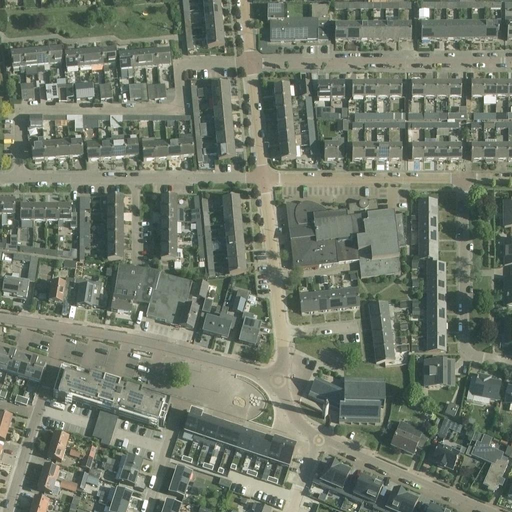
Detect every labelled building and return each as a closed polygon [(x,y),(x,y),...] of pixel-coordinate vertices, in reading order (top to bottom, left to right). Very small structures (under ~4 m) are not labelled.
[(202,0),(203,11),(221,9),(219,0),(202,0)] [(318,43),(318,42),(317,23),(327,23),(327,3),(311,2),(311,21),(284,21),(284,24),(271,24),(271,44),(318,43)] [(268,24),(271,24),(284,24),(284,21),(284,8),(268,9),(268,24)] [(203,11),(205,23),(222,21),(221,9),(203,11)] [(205,23),(206,36),(223,34),(222,21),(205,23)] [(328,42),(327,23),(317,23),(318,42),(328,42)] [(497,25),(484,26),(484,42),(497,42),(497,34),(501,34),(501,27),(497,27),(497,25)] [(348,43),(348,26),(335,26),(335,43),(348,43)] [(360,43),(360,26),(348,26),(348,43),(360,43)] [(372,26),(360,26),(360,43),(373,43),(372,26)] [(373,43),(386,43),(386,26),(372,26),(373,43)] [(398,43),(398,26),(386,26),(386,43),(398,43)] [(411,26),(398,26),(398,43),(411,42),(411,26)] [(421,42),(434,42),(434,26),(420,26),(421,42)] [(446,26),(434,26),(434,42),(446,42),(446,26)] [(459,26),(446,26),(446,42),(459,42),(459,26)] [(472,26),(459,26),(459,42),(472,42),(472,26)] [(484,26),(472,26),(472,42),(484,42),(484,26)] [(223,34),(206,36),(207,49),(224,48),(223,34)] [(60,50),(47,51),(49,66),(61,65),(60,50)] [(49,66),(47,51),(35,53),(37,67),(49,66)] [(114,51),(101,52),(102,68),(103,68),(104,75),(108,74),(108,67),(115,67),(114,51)] [(91,69),(102,68),(101,52),(89,53),(91,69)] [(168,52),(155,53),(157,69),(170,68),(168,52)] [(35,53),(23,54),(25,69),(37,67),(35,53)] [(89,53),(77,54),(79,70),(91,69),(89,53)] [(145,70),(157,69),(155,53),(143,54),(145,70)] [(25,69),(23,54),(12,55),(13,70),(20,69),(20,75),(25,75),(25,69)] [(67,71),(79,70),(77,54),(65,55),(67,71)] [(143,54),(131,55),(133,71),(145,70),(143,54)] [(121,72),(127,72),(128,79),(133,78),(133,71),(131,55),(119,56),(121,72)] [(305,98),(311,97),(309,83),(299,84),(301,98),(305,98)] [(496,99),(496,84),(483,85),(483,99),(496,99)] [(508,99),(508,84),(496,84),(496,99),(508,99)] [(229,98),(228,85),(212,87),(213,99),(229,98)] [(318,102),(331,102),(331,85),(318,85),(318,102)] [(344,86),(331,85),(331,102),(344,102),(344,86)] [(364,100),(364,85),(352,85),(352,100),(364,100)] [(377,100),(377,85),(364,85),(364,100),(377,100)] [(389,100),(389,85),(377,85),(377,100),(389,100)] [(389,100),(401,100),(401,85),(389,85),(389,100)] [(424,99),(424,85),(411,85),(411,99),(424,99)] [(436,99),(436,85),(424,85),(424,99),(436,99)] [(448,85),(436,85),(436,99),(448,99),(448,85)] [(448,99),(461,99),(461,85),(448,85),(448,99)] [(483,99),(483,85),(471,85),(471,99),(483,99)] [(274,88),(275,100),(290,99),(289,87),(274,88)] [(229,98),(213,99),(214,112),(230,110),(229,98)] [(290,99),(275,100),(276,113),(291,112),(290,99)] [(316,121),(323,120),(323,116),(323,109),(315,109),(316,121)] [(458,115),(448,115),(448,121),(466,121),(466,109),(458,109),(458,115)] [(231,123),(230,110),(214,112),(215,125),(231,123)] [(291,112),(276,113),(278,125),(292,124),(291,112)] [(42,122),(42,118),(29,118),(29,130),(42,130),(42,122)] [(75,133),(83,133),(82,118),(67,118),(67,122),(74,122),(75,133)] [(231,123),(215,125),(216,137),(233,136),(231,123)] [(292,124),(278,125),(279,136),(293,135),(292,124)] [(362,130),(362,124),(348,124),(348,144),(351,144),(351,130),(362,130)] [(293,135),(279,136),(280,149),(294,147),(293,135)] [(193,159),(192,144),(191,136),(178,137),(179,145),(180,160),(193,159)] [(234,148),(233,136),(216,137),(217,150),(234,148)] [(75,144),(69,144),(70,160),(82,159),(81,143),(81,137),(75,138),(75,144)] [(131,144),(124,144),(126,160),(138,159),(137,143),(136,138),(130,139),(131,144)] [(43,146),(44,146),(43,139),(38,139),(38,147),(31,147),(32,163),(34,163),(35,165),(41,164),(41,162),(45,162),(43,146)] [(56,145),(57,161),(70,160),(69,144),(68,144),(68,140),(63,140),(63,145),(56,145)] [(99,146),(100,162),(113,161),(112,145),(111,140),(106,141),(106,146),(99,146)] [(343,161),(343,141),(332,141),(332,147),(324,147),(324,162),(337,162),(337,161),(343,161)] [(126,160),(124,144),(112,145),(113,161),(126,160)] [(56,145),(44,146),(43,146),(45,162),(57,161),(56,145)] [(168,161),(180,160),(179,145),(167,146),(168,161)] [(100,162),(99,146),(86,147),(88,163),(100,162)] [(167,146),(155,147),(156,162),(168,161),(167,146)] [(143,163),(156,162),(155,147),(142,148),(143,163)] [(294,147),(280,149),(281,162),(296,161),(294,147)] [(364,162),(364,147),(351,147),(351,162),(364,162)] [(376,162),(376,147),(364,147),(364,162),(376,162)] [(389,162),(389,147),(376,147),(376,162),(389,162)] [(389,162),(401,162),(401,147),(389,147),(389,162)] [(412,161),(424,161),(424,147),(412,147),(412,161)] [(424,161),(436,161),(437,148),(424,147),(424,161)] [(471,162),(484,162),(484,148),(471,147),(471,162)] [(217,150),(219,162),(235,161),(234,148),(217,150)] [(436,161),(449,162),(449,148),(437,148),(436,161)] [(449,148),(449,162),(461,162),(461,148),(449,148)] [(490,164),(491,163),(491,162),(496,162),(496,148),(484,148),(484,162),(486,162),(486,163),(487,164),(490,164)] [(508,148),(496,148),(496,162),(508,162),(508,148)] [(79,199),(79,211),(89,211),(89,199),(79,199)] [(122,212),(123,199),(107,199),(107,211),(122,212)] [(161,199),(161,211),(176,211),(176,199),(161,199)] [(223,213),(240,211),(239,199),(222,200),(223,213)] [(2,217),(1,217),(1,227),(6,227),(7,217),(15,217),(15,202),(2,202),(2,217)] [(349,214),(326,216),(326,212),(322,210),(318,208),(311,205),(307,204),(302,205),(298,207),(296,211),(294,215),(295,220),(290,220),(293,242),(290,243),(291,251),(294,251),(296,270),(359,263),(361,280),(400,275),(397,250),(406,249),(402,217),(394,217),(394,215),(378,217),(377,202),(370,203),(367,204),(365,202),(363,202),(360,203),(359,206),(348,207),(349,214)] [(419,203),(419,219),(437,219),(437,203),(419,203)] [(34,223),(34,207),(21,207),(21,223),(34,223)] [(46,207),(34,207),(34,223),(46,223),(46,207)] [(46,223),(58,223),(58,207),(46,207),(46,223)] [(63,223),(71,223),(70,229),(76,229),(76,215),(71,215),(71,208),(58,207),(58,223),(58,229),(61,229),(63,227),(63,223)] [(122,224),(122,212),(107,211),(107,224),(122,224)] [(161,211),(161,223),(176,223),(176,211),(161,211)] [(195,211),(190,211),(190,223),(196,223),(201,223),(199,211),(195,211)] [(241,224),(240,211),(223,213),(224,225),(241,224)] [(419,219),(419,234),(437,233),(437,219),(419,219)] [(161,223),(161,236),(176,235),(176,223),(161,223)] [(79,236),(84,236),(89,236),(89,224),(84,224),(79,224),(79,236)] [(122,236),(122,224),(107,224),(107,236),(122,236)] [(241,224),(224,225),(226,238),(242,236),(241,224)] [(437,248),(437,233),(419,234),(419,248),(437,248)] [(161,236),(161,249),(176,249),(176,235),(161,236)] [(79,236),(79,249),(84,249),(84,248),(89,248),(89,236),(84,236),(79,236)] [(122,249),(122,236),(107,236),(107,249),(122,249)] [(243,249),(242,236),(226,238),(227,251),(243,249)] [(419,248),(419,261),(427,261),(427,263),(437,263),(437,248),(419,248)] [(122,262),(122,249),(107,249),(107,261),(122,262)] [(180,251),(176,251),(176,249),(161,249),(161,262),(176,262),(176,260),(180,260),(180,251)] [(243,249),(227,251),(228,263),(244,261),(243,249)] [(29,269),(36,270),(38,260),(30,258),(29,264),(29,269)] [(244,261),(228,263),(229,276),(245,274),(244,261)] [(62,262),(61,269),(75,271),(76,263),(62,262)] [(427,263),(427,278),(445,278),(445,266),(437,266),(437,263),(427,263)] [(132,303),(141,304),(143,294),(141,294),(145,271),(118,267),(115,291),(127,293),(126,300),(113,298),(111,312),(130,315),(132,303)] [(179,327),(179,326),(186,301),(187,301),(192,284),(160,276),(161,273),(145,271),(141,294),(143,294),(141,304),(149,306),(146,318),(179,327)] [(427,278),(427,293),(445,293),(445,278),(427,278)] [(26,300),(29,282),(27,282),(19,281),(5,279),(4,283),(2,294),(14,296),(13,298),(26,300)] [(63,305),(63,303),(70,304),(74,279),(74,281),(65,280),(64,286),(51,284),(48,303),(63,305)] [(81,280),(74,279),(70,304),(77,305),(77,307),(90,309),(93,291),(80,289),(81,280)] [(192,297),(205,300),(209,285),(195,282),(192,297)] [(192,284),(187,301),(186,301),(179,326),(179,327),(179,328),(192,331),(198,311),(190,309),(192,303),(188,301),(192,284)] [(345,311),(359,309),(357,291),(342,292),(345,311)] [(345,311),(342,292),(328,294),(330,313),(345,311)] [(427,293),(427,308),(445,308),(445,293),(427,293)] [(236,300),(234,299),(231,312),(242,315),(247,296),(238,294),(236,300)] [(330,313),(328,294),(314,296),(316,314),(330,313)] [(316,314),(314,296),(299,298),(301,316),(310,315),(316,314)] [(212,302),(205,300),(202,313),(209,315),(212,302)] [(370,322),(389,320),(387,305),(368,307),(370,322)] [(203,333),(215,337),(222,309),(218,308),(214,321),(207,319),(203,333)] [(427,308),(427,323),(445,323),(445,308),(427,308)] [(228,311),(222,309),(215,337),(227,340),(230,331),(232,331),(235,321),(226,318),(228,311)] [(389,320),(370,322),(372,336),(391,334),(389,320)] [(427,323),(427,338),(445,338),(445,323),(427,323)] [(255,348),(259,334),(243,330),(239,343),(255,348)] [(391,334),(372,336),(374,351),(393,348),(391,334)] [(445,353),(445,338),(427,338),(427,353),(445,353)] [(393,348),(374,351),(376,365),(394,363),(393,348)] [(2,352),(0,358),(0,372),(7,374),(13,356),(2,352)] [(18,378),(20,371),(24,359),(13,356),(7,374),(18,378)] [(35,363),(24,359),(20,371),(18,378),(28,382),(35,363)] [(35,363),(28,382),(40,385),(46,366),(35,363)] [(428,389),(454,389),(454,375),(446,375),(446,363),(424,363),(424,371),(428,371),(428,389)] [(163,428),(170,404),(126,390),(125,394),(119,392),(120,388),(112,386),(105,384),(98,382),(91,380),(84,377),(84,378),(77,375),(69,373),(62,371),(61,370),(53,398),(68,403),(69,399),(106,411),(106,413),(100,412),(92,438),(101,441),(100,445),(109,448),(119,415),(126,417),(127,414),(141,418),(140,421),(148,424),(149,421),(156,423),(155,426),(163,428)] [(501,384),(490,382),(486,382),(487,378),(479,376),(478,379),(477,379),(477,381),(475,390),(469,389),(467,401),(472,402),(474,397),(475,397),(497,402),(501,384)] [(384,410),(385,382),(344,381),(343,397),(315,384),(308,399),(339,413),(339,426),(380,427),(380,410),(384,410)] [(20,405),(22,399),(16,397),(14,403),(20,405)] [(458,409),(449,405),(444,415),(453,419),(458,409)] [(185,430),(184,433),(189,435),(194,437),(195,437),(201,418),(202,418),(202,417),(191,413),(185,430)] [(0,415),(0,428),(8,431),(11,419),(0,415)] [(194,437),(193,441),(203,445),(211,421),(202,418),(201,418),(195,437),(194,437)] [(211,421),(203,445),(215,449),(216,444),(222,425),(223,425),(223,424),(211,420),(211,421)] [(439,432),(446,436),(451,424),(444,420),(439,432)] [(397,432),(391,447),(413,456),(416,449),(423,452),(428,439),(421,436),(422,433),(400,424),(397,432)] [(222,425),(216,444),(226,447),(232,428),(223,425),(222,425)] [(232,428),(226,447),(236,451),(243,432),(242,432),(232,428)] [(243,432),(236,451),(247,455),(253,435),(254,435),(242,431),(242,432),(243,432)] [(471,457),(485,463),(485,462),(492,465),(493,463),(495,464),(496,461),(500,463),(503,455),(488,449),(492,440),(483,437),(475,433),(471,441),(477,444),(471,457)] [(54,435),(51,448),(65,452),(69,440),(54,435)] [(253,435),(247,455),(257,458),(264,439),(254,435),(253,435)] [(257,458),(256,460),(267,464),(268,462),(267,461),(274,442),(270,441),(264,439),(257,458)] [(274,442),(267,461),(268,462),(278,465),(285,445),(274,441),(274,442)] [(285,445),(278,465),(286,468),(288,469),(295,449),(285,445)] [(460,454),(438,445),(431,463),(437,465),(436,466),(444,470),(445,469),(452,472),(460,454)] [(93,460),(96,450),(87,447),(85,453),(87,454),(86,458),(93,460)] [(61,464),(65,452),(51,448),(47,460),(61,464)] [(79,451),(71,449),(69,457),(78,459),(79,455),(78,455),(79,451)] [(78,459),(82,461),(80,468),(89,471),(93,460),(86,458),(87,454),(85,453),(79,451),(78,455),(79,455),(78,459)] [(128,459),(124,471),(139,476),(142,463),(128,459)] [(112,461),(110,466),(119,469),(120,463),(112,461)] [(496,492),(507,465),(500,463),(496,461),(495,464),(493,463),(492,465),(485,462),(485,463),(492,466),(483,486),(488,489),(487,491),(493,494),(494,491),(496,492)] [(317,473),(312,485),(329,492),(339,468),(328,464),(323,475),(317,473)] [(105,465),(103,470),(117,474),(119,469),(110,466),(105,465)] [(45,467),(41,480),(55,484),(59,472),(45,467)] [(339,468),(329,492),(345,499),(350,487),(345,484),(350,473),(339,468)] [(88,476),(99,480),(101,473),(90,470),(88,476)] [(177,470),(173,482),(188,487),(192,475),(177,470)] [(135,489),(139,476),(124,471),(120,484),(135,489)] [(97,487),(99,480),(88,477),(86,484),(97,487)] [(350,487),(345,499),(362,506),(371,482),(361,478),(356,489),(350,487)] [(231,482),(220,479),(218,486),(229,489),(231,482)] [(61,486),(55,484),(41,480),(37,492),(51,497),(54,489),(60,491),(60,489),(61,486)] [(188,487),(173,482),(169,495),(184,500),(188,487)] [(371,482),(362,506),(363,504),(373,508),(372,510),(376,511),(378,511),(383,501),(378,498),(382,487),(371,482)] [(69,485),(62,483),(61,486),(60,489),(68,492),(69,489),(68,488),(69,485)] [(205,493),(207,487),(194,483),(192,489),(200,491),(200,492),(205,493)] [(77,487),(69,485),(68,488),(69,489),(68,492),(74,494),(77,487)] [(128,509),(132,496),(117,491),(113,504),(128,509)] [(383,501),(378,511),(398,511),(405,497),(393,492),(388,503),(383,501)] [(101,493),(99,499),(108,502),(110,496),(101,493)] [(96,497),(95,498),(94,502),(106,507),(108,502),(99,499),(96,497)] [(405,497),(398,511),(413,511),(417,502),(405,497)] [(34,499),(31,511),(46,511),(49,504),(34,499)] [(166,503),(163,511),(179,511),(181,508),(166,503)]
